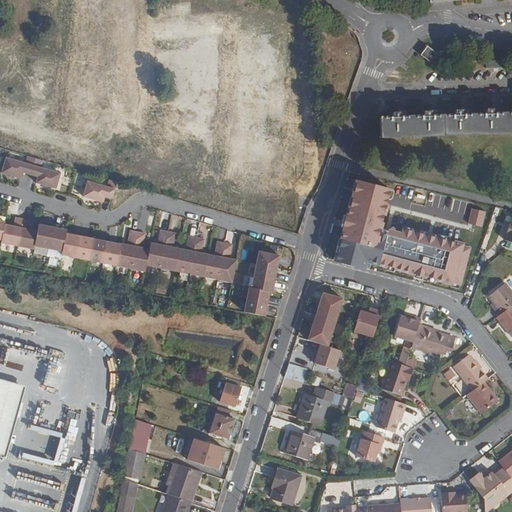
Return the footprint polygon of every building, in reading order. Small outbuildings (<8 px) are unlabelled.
[(117,0),(88,0),(96,115),(125,113),(117,0)] [(249,23),(259,180),(287,179),(278,21),(249,23)] [(428,46),(421,55),(430,62),(436,53),(428,46)] [(486,60),(486,68),(502,67),(502,59),(486,60)] [(0,112),(43,124),(46,111),(0,98),(0,112)] [(401,110),(401,105),(394,104),(394,110),(382,109),(381,139),(511,141),(511,106),(509,106),(509,111),(483,111),(478,111),(477,106),(470,106),(470,111),(445,110),(439,110),(439,105),(433,105),(432,110),(407,110),(401,110)] [(0,146),(101,174),(105,160),(0,131),(0,146)] [(216,181),(238,178),(234,139),(211,141),(216,181)] [(60,178),(5,161),(0,175),(20,182),(22,176),(36,180),(35,186),(56,192),(60,178)] [(392,187),(352,176),(330,259),(366,268),(367,264),(460,289),(471,246),(402,227),(400,235),(381,229),(392,187)] [(111,200),(113,191),(85,183),(82,198),(102,204),(103,198),(111,200)] [(471,208),(467,224),(482,227),(485,211),(471,208)] [(33,250),(36,235),(28,233),(29,224),(14,221),(12,229),(3,227),(0,243),(0,244),(0,245),(33,253),(33,250)] [(62,256),(66,237),(66,234),(37,228),(36,235),(33,250),(62,256)] [(127,250),(66,237),(62,256),(61,258),(144,277),(146,271),(149,255),(142,254),(145,238),(130,235),(127,250)] [(150,249),(149,255),(146,271),(231,289),(235,267),(228,265),(231,251),(217,247),(214,262),(201,259),(203,245),(188,241),(185,256),(172,253),(175,238),(160,235),(158,250),(150,249)] [(243,314),(264,318),(269,292),(272,292),(280,256),(259,251),(251,287),(248,287),(243,314)] [(511,307),(511,306),(511,295),(504,286),(488,299),(496,309),(494,311),(498,318),(511,307)] [(320,343),(327,345),(342,297),(325,292),(323,298),(320,297),(317,306),(320,307),(315,321),(312,321),(311,324),(314,325),(309,339),(320,343)] [(498,318),(496,320),(511,339),(511,307),(498,318)] [(371,337),(377,318),(379,311),(371,308),(370,314),(366,312),(359,310),(352,331),(371,337)] [(412,341),(419,318),(411,316),(410,319),(406,318),(399,316),(393,335),(412,341)] [(435,332),(424,329),(418,348),(438,355),(439,353),(444,355),(445,350),(450,351),(454,338),(435,332)] [(333,368),(339,349),(327,345),(320,343),(314,362),(333,368)] [(396,363),(405,365),(409,351),(401,348),(396,363)] [(482,383),(487,379),(480,370),(473,361),(468,355),(452,367),(471,391),(482,383)] [(408,377),(411,367),(405,365),(396,363),(389,360),(380,388),(400,394),(405,379),(406,376),(408,377)] [(473,361),(480,370),(482,369),(475,360),(473,361)] [(285,377),(304,382),(307,368),(288,363),(285,377)] [(352,398),(355,388),(357,383),(346,380),(342,394),(352,398)] [(471,391),(465,396),(480,415),(497,401),(482,383),(471,391)] [(221,404),(236,409),(242,391),(226,386),(221,404)] [(329,390),(320,387),(317,397),(305,393),(297,416),(318,423),(329,390)] [(402,411),(405,404),(385,397),(375,425),(392,431),(396,420),(400,410),(402,411)] [(344,400),(341,409),(349,411),(351,402),(344,400)] [(228,421),(230,413),(219,410),(210,438),(227,444),(233,423),(228,421)] [(349,418),(347,423),(359,427),(361,422),(349,418)] [(150,428),(136,423),(130,454),(144,457),(150,428)] [(322,432),(309,428),(307,434),(290,429),(283,451),(307,459),(313,440),(314,437),(320,438),(322,432)] [(380,444),(383,437),(363,430),(354,455),(371,460),(375,451),(377,443),(380,444)] [(322,440),(337,446),(340,438),(324,432),(322,440)] [(55,461),(61,462),(66,439),(59,438),(55,461)] [(220,464),(224,451),(193,441),(186,463),(216,473),(219,464),(220,464)] [(503,468),(511,479),(511,452),(499,463),(503,468)] [(144,457),(130,454),(123,490),(128,491),(128,487),(132,487),(134,480),(140,481),(146,457),(144,457)] [(297,474),(275,467),(269,486),(271,486),(268,496),(288,503),(297,474)] [(190,504),(199,474),(178,468),(168,497),(188,503),(190,504)] [(511,479),(503,468),(494,475),(507,492),(511,488),(511,479)] [(19,472),(17,481),(16,481),(12,500),(56,509),(62,481),(19,472)] [(483,499),(484,510),(507,492),(494,475),(492,472),(483,479),(478,474),(469,481),(483,499)] [(147,511),(154,491),(142,487),(138,502),(121,497),(118,511),(147,511)] [(439,494),(439,511),(465,511),(464,496),(454,496),(453,496),(449,496),(449,494),(439,494)] [(184,511),(188,503),(168,497),(163,511),(184,511)] [(399,499),(399,504),(399,511),(430,511),(429,500),(407,501),(407,499),(399,499)]
